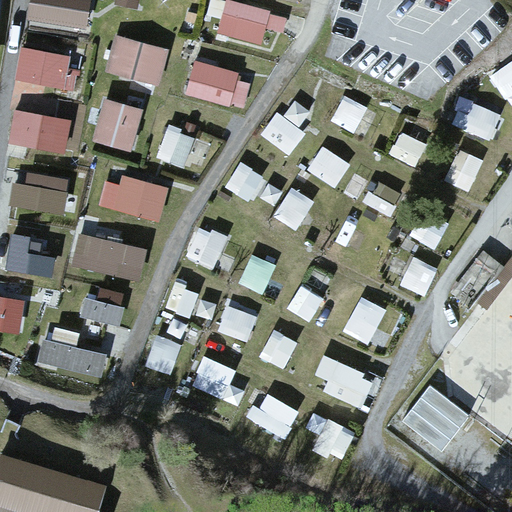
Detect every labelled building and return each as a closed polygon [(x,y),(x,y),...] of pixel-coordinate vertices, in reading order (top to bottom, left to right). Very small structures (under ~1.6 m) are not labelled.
[(92,0),(32,0),(31,20),(90,27),(92,0)] [(293,15),(235,0),(228,0),(218,38),(265,50),(271,28),(288,33),(293,15)] [(172,47),(116,32),(106,71),(160,85),(172,47)] [(74,52),(22,44),(16,79),(68,88),(74,52)] [(243,70),(197,58),(187,95),(246,110),(254,81),(241,77),(243,70)] [(336,118),(360,131),(373,108),(349,95),(336,118)] [(146,107),(107,96),(94,138),(133,149),(146,107)] [(493,138),(504,113),(465,96),(454,121),(493,138)] [(74,116),(16,107),(12,143),(69,151),(74,116)] [(199,131),(170,121),(157,155),(187,165),(199,131)] [(337,184),(352,160),(326,144),(311,167),(337,184)] [(469,189),(484,158),(461,148),(446,179),(469,189)] [(239,161),(229,188),(254,197),(264,170),(239,161)] [(70,175),(30,170),(29,177),(15,175),(11,203),(65,211),(70,175)] [(123,183),(109,179),(102,205),(162,220),(171,184),(125,173),(123,183)] [(299,225),(316,199),(296,186),(279,212),(299,225)] [(190,252),(216,264),(229,237),(204,224),(190,252)] [(149,246),(83,231),(76,264),(141,278),(149,246)] [(47,238),(30,236),(28,249),(0,245),(0,262),(43,269),(47,238)] [(271,289),(275,256),(250,253),(246,286),(271,289)] [(303,283),(290,307),(312,319),(325,295),(303,283)] [(26,294),(0,290),(0,328),(21,331),(26,294)] [(128,302),(87,293),(82,317),(113,323),(110,340),(130,345),(134,327),(122,325),(128,302)] [(348,328),(369,338),(374,327),(376,327),(386,306),(365,295),(348,328)] [(228,308),(226,334),(255,335),(256,309),(228,308)] [(54,339),(46,337),(40,361),(103,376),(109,351),(79,344),(83,328),(58,322),(54,339)] [(158,333),(149,362),(174,370),(184,341),(158,333)] [(252,419),(289,433),(299,404),(262,391),(252,419)] [(326,416),(314,446),(344,458),(356,427),(326,416)] [(101,511),(110,486),(3,453),(0,462),(0,506),(19,511),(101,511)]
